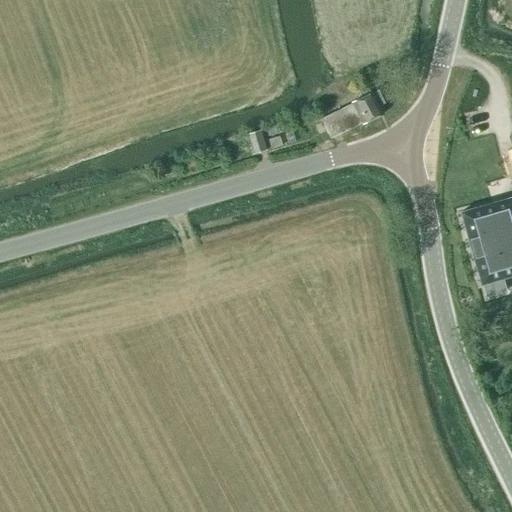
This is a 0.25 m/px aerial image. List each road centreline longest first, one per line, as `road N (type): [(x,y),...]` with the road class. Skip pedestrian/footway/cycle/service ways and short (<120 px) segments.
road 1 (tertiary): [(0,255),(290,169),(409,146)]
road 2 (tertiary): [(511,481),(445,326),(409,146)]
road 3 (tertiary): [(409,146),(432,95),(455,0)]
